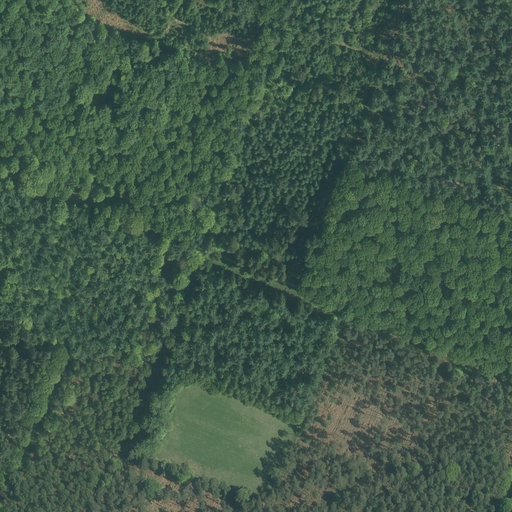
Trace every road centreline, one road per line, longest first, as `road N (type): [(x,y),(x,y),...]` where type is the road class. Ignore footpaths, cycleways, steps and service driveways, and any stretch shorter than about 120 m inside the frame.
road 1 (track): [(511,370),(199,251)]
road 2 (track): [(297,0),(199,251)]
road 3 (track): [(193,266),(97,511)]
road 4 (track): [(199,251),(0,170)]
